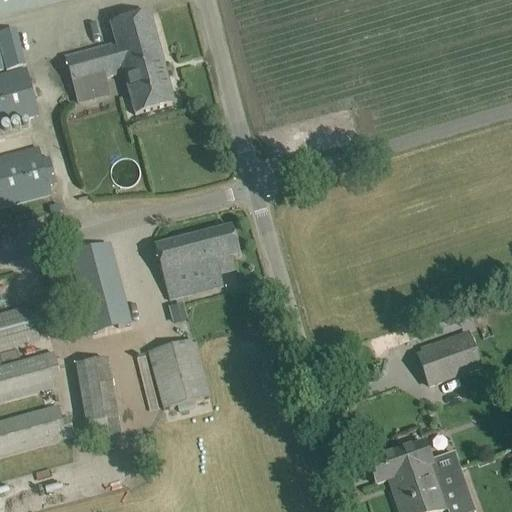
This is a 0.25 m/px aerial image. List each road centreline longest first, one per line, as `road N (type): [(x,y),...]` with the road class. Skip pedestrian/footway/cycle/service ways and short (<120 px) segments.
road 1 (unclassified): [(345,511),(254,189)]
road 2 (unclassified): [(254,189),(511,114)]
road 3 (unclassified): [(0,263),(254,189)]
road 4 (unclassified): [(254,189),(207,0)]
